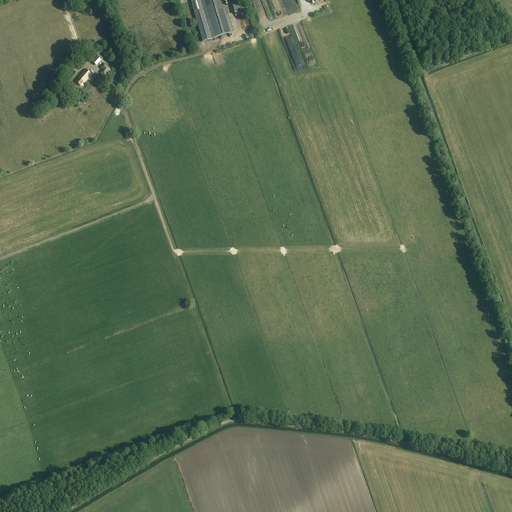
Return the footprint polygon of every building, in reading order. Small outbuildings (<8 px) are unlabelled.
[(190,0),(203,42),(212,39),(233,33),(229,16),(223,0),(190,0)] [(230,0),(236,17),(243,15),(238,0),(230,0)] [(249,11),(251,19),(257,18),(255,9),(249,11)] [(100,74),(104,77),(110,70),(103,64),(100,67),(103,70),(100,74)] [(84,84),(92,74),(86,70),(75,82),(80,86),(83,83),(84,84)]
